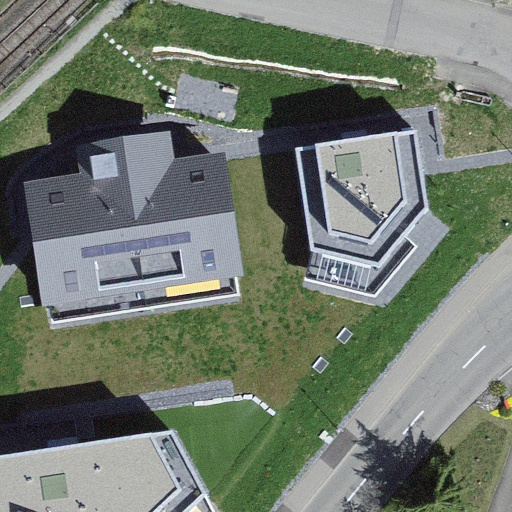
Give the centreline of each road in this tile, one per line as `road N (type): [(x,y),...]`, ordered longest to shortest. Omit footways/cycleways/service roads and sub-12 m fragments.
road 1 (tertiary): [(339,511),(463,362),(511,318)]
road 2 (residential): [(511,47),(306,0)]
